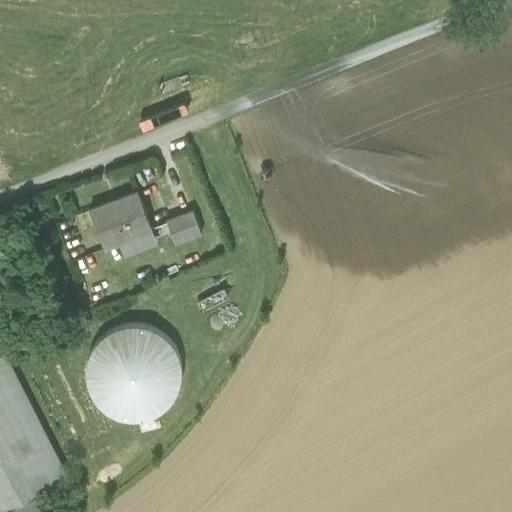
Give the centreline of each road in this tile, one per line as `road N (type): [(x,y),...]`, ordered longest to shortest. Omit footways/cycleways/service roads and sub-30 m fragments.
road 1 (track): [(509,0),(207,116)]
road 2 (unclassified): [(207,116),(0,196)]
